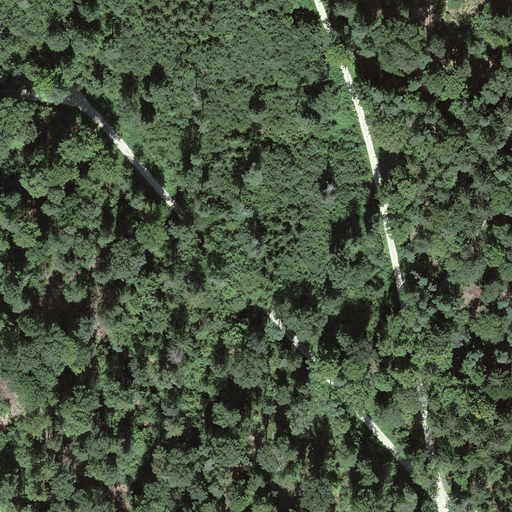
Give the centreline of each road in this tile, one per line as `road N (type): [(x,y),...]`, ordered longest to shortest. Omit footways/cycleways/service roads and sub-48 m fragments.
road 1 (track): [(77,98),(442,511)]
road 2 (track): [(418,345),(361,129),(315,0)]
road 3 (track): [(418,345),(425,303),(511,165)]
road 4 (track): [(447,511),(415,363),(418,345)]
